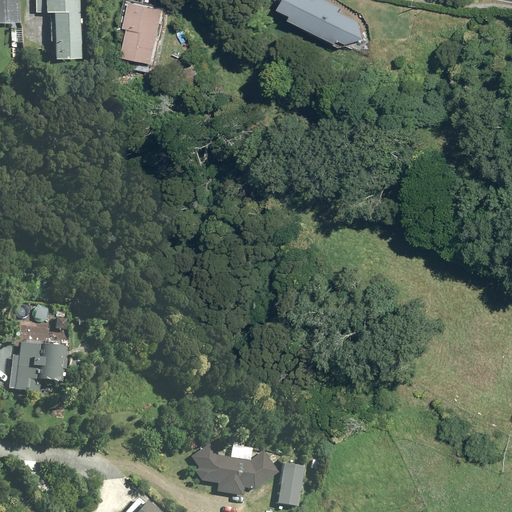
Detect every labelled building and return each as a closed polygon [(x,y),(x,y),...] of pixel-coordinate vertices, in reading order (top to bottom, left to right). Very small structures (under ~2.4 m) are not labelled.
[(17,0),(0,0),(0,21),(19,21),(17,0)] [(35,0),(36,11),(54,12),(53,58),(81,58),(82,0),(35,0)] [(369,39),(365,23),(343,11),(345,8),(329,0),(294,0),(289,9),(302,16),(300,21),(343,45),(346,40),(354,44),(369,39)] [(171,10),(137,3),(132,30),(136,30),(130,59),(160,65),(171,10)] [(33,23),(21,23),(21,46),(33,46),(33,23)] [(67,319),(56,318),(56,330),(67,330),(67,319)] [(14,357),(11,390),(40,392),(41,381),(63,383),(64,371),(67,372),(67,361),(65,361),(66,349),(21,346),(20,357),(14,357)] [(217,483),(216,492),(243,495),(244,488),(254,489),(277,472),(263,452),(251,460),(220,457),(209,443),(190,458),(198,469),(195,471),(202,482),(217,483)] [(303,466),(283,463),(278,504),(299,506),(303,466)] [(156,511),(146,503),(137,511),(156,511)]
